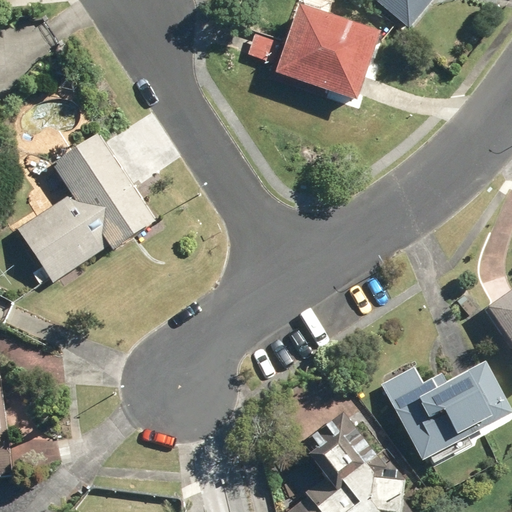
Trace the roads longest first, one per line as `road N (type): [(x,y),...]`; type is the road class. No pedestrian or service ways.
road 1 (residential): [(300,276),(172,86),(132,0)]
road 2 (residential): [(511,104),(416,195),(300,276)]
road 3 (residential): [(300,276),(204,349),(182,387)]
